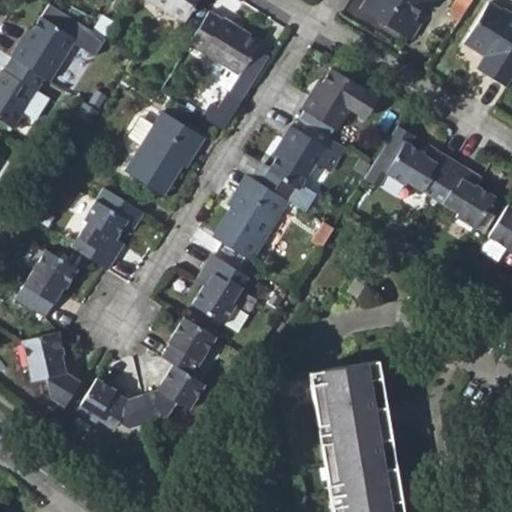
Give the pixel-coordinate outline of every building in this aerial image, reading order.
[(139,0),(182,26),(197,0),(139,0)] [(434,9),(440,0),(376,0),(369,14),(416,45),(426,28),(423,25),(421,21),(420,16),(421,11),(425,8),(430,7),(434,9)] [(455,19),(461,23),(471,6),(461,0),(455,0),(452,6),(452,13),(455,19)] [(475,69),(506,89),(511,79),(511,23),(494,13),(491,18),(483,11),(462,44),(482,58),(475,69)] [(19,41),(10,55),(13,57),(42,75),(48,78),(74,36),(39,14),(23,43),(19,41)] [(221,22),(208,15),(189,47),(219,65),(209,81),(244,104),(270,60),(255,51),(261,41),(223,19),(221,22)] [(105,17),(96,32),(107,39),(116,24),(105,17)] [(73,86),(95,56),(77,43),(55,73),(73,86)] [(313,53),(324,60),(329,56),(317,48),(313,53)] [(42,75),(13,57),(5,71),(2,69),(0,72),(0,119),(10,126),(21,109),(33,117),(46,96),(34,88),(42,75)] [(315,90),(304,109),(308,112),(302,120),(331,139),(336,130),(340,132),(356,108),(377,122),(389,106),(336,73),(322,94),(315,90)] [(155,126),(141,147),(126,172),(160,191),(179,164),(188,170),(198,152),(190,146),(196,135),(163,114),(155,126)] [(131,142),(141,147),(155,126),(146,120),(131,142)] [(259,182),(295,204),(320,164),(341,178),(356,156),(331,139),(302,120),(296,131),(293,129),(281,147),(287,151),(276,170),(269,166),(259,182)] [(418,140),(400,130),(376,168),(367,182),(382,191),(390,178),(409,190),(411,187),(439,204),(442,198),(462,167),(434,150),(430,158),(413,148),(418,140)] [(190,146),(198,152),(206,140),(196,135),(190,146)] [(485,182),(462,167),(442,198),(463,211),(460,217),(482,231),(501,201),(481,188),(485,182)] [(286,219),(295,204),(259,182),(252,178),(232,211),(239,216),(221,245),(256,267),(272,241),(286,219)] [(143,215),(103,190),(84,223),(87,225),(70,254),(106,276),(114,263),(104,257),(112,245),(113,246),(114,245),(125,227),(133,232),(143,215)] [(511,213),(495,240),(511,250),(511,213)] [(272,241),(283,247),(294,224),(286,219),(272,241)] [(315,242),(326,249),(338,230),(325,222),(315,242)] [(486,254),(503,267),(511,253),(511,250),(495,240),(486,254)] [(113,246),(112,245),(104,257),(114,263),(122,250),(114,245),(113,246)] [(231,308),(248,280),(212,257),(195,285),(202,290),(191,309),(223,329),(233,311),(234,310),(231,308)] [(43,258),(13,306),(42,324),(57,302),(60,303),(75,279),(43,258)] [(358,277),(351,289),(360,295),(368,284),(358,277)] [(233,311),(223,329),(236,337),(246,319),(233,311)] [(168,343),(159,359),(173,368),(192,380),(216,340),(179,318),(165,341),(168,343)] [(53,405),(66,413),(82,387),(68,376),(61,360),(67,356),(60,337),(24,349),(35,388),(47,387),(53,405)] [(308,375),(333,511),(389,511),(388,504),(401,501),(395,469),(383,471),(378,444),(372,411),(366,383),(379,379),(376,361),(308,375)] [(193,413),(209,391),(192,380),(173,368),(159,392),(143,395),(151,426),(170,421),(182,406),(193,413)] [(124,399),(100,384),(76,421),(94,434),(98,428),(115,439),(122,426),(130,432),(151,426),(143,395),(124,399)] [(372,411),(378,444),(391,441),(385,409),(372,411)]
